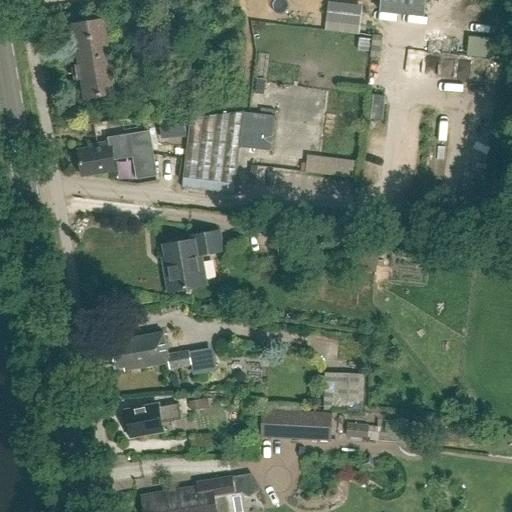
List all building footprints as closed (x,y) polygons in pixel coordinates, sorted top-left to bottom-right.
[(382,0),(381,13),(426,17),(427,0),(382,0)] [(362,6),(328,2),(326,22),(360,26),(362,6)] [(80,80),(83,79),(87,99),(116,94),(103,21),(74,27),(81,67),(77,68),(80,80)] [(359,37),(358,50),(368,51),(370,38),(359,37)] [(256,83),(255,95),(264,96),(265,84),(256,83)] [(183,178),(235,185),(244,112),(191,118),(183,178)] [(187,137),(185,115),(159,118),(162,140),(187,137)] [(109,139),(110,143),(88,146),(89,149),(78,151),(82,177),(116,172),(114,160),(134,157),(137,179),(157,176),(150,132),(109,139)] [(205,278),(200,250),(222,246),(219,226),(191,231),(192,236),(164,241),(167,262),(164,263),(168,286),(186,283),(186,282),(205,278)] [(168,356),(164,334),(131,340),(132,343),(111,346),(115,370),(124,369),(125,372),(132,370),(133,373),(140,372),(140,369),(169,364),(170,370),(190,366),(187,352),(168,356)] [(363,412),(364,375),(334,374),(325,373),(323,410),(332,411),(363,412)] [(209,399),(190,402),(192,410),(210,408),(209,399)] [(263,403),(262,434),(262,437),(300,440),(300,439),(332,440),(333,415),(301,413),(302,405),(263,403)] [(158,406),(126,412),(131,438),(162,432),(161,424),(181,420),(178,404),(158,408),(158,406)] [(370,425),(349,423),(348,437),(369,439),(370,425)] [(198,488),(142,497),(144,511),(232,511),(230,496),(233,496),(230,478),(197,483),(198,488)]
